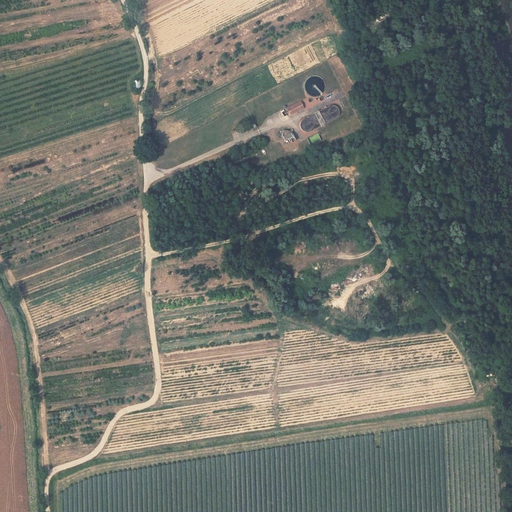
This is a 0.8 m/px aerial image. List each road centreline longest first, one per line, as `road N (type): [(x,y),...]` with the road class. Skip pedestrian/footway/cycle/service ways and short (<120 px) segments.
road 1 (track): [(468,362),(353,209),(319,210),(147,258),(146,175)]
road 2 (track): [(148,267),(220,258),(279,318),(349,343),(452,336)]
road 3 (track): [(147,258),(156,396),(120,412),(94,453),(51,471),(47,511)]
road 4 (track): [(141,106),(166,113),(336,29)]
road 5 (track): [(146,175),(146,65),(122,0)]
